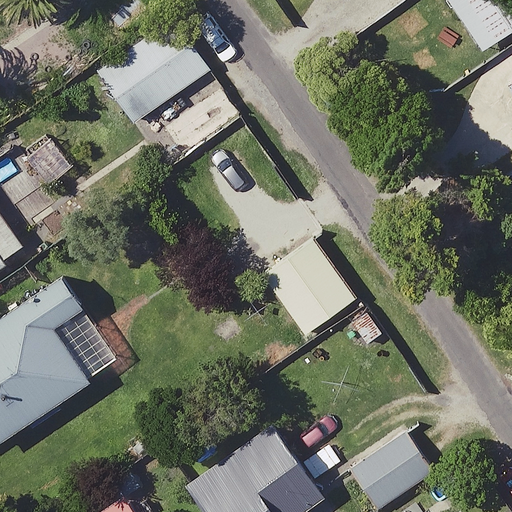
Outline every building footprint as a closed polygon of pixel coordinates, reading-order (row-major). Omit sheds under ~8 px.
[(511,0),(454,0),(488,49),(511,32),(511,0)] [(104,70),(139,120),(213,68),(178,19),(104,70)] [(363,297),(319,235),(267,272),(310,333),(363,297)] [(0,266),(12,259),(0,242),(0,266)] [(90,304),(67,272),(0,318),(0,446),(97,378),(59,325),(90,304)] [(357,320),(371,340),(385,331),(371,311),(357,320)] [(307,511),(331,496),(277,420),(192,479),(215,511),(307,511)] [(439,469),(410,427),(355,465),(385,507),(439,469)] [(144,511),(130,492),(100,511),(144,511)]
